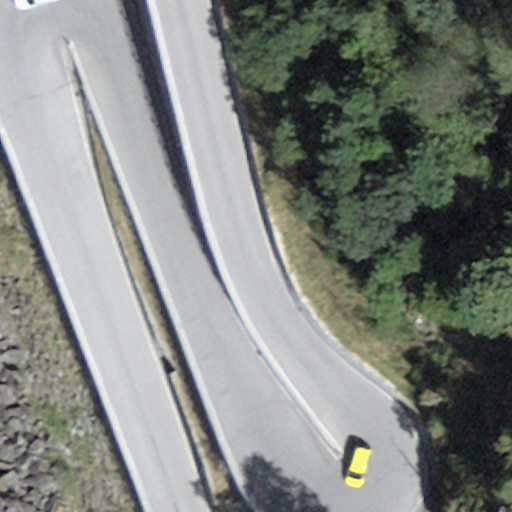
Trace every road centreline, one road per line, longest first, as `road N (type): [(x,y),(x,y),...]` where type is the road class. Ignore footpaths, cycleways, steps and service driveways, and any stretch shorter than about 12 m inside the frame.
road 1 (tertiary): [(81,0),(258,443),(285,488),(326,510),(368,495),(382,457),(364,419),(311,366),(261,295),(179,0)]
road 2 (tertiary): [(175,511),(8,56),(4,20),(15,0)]
